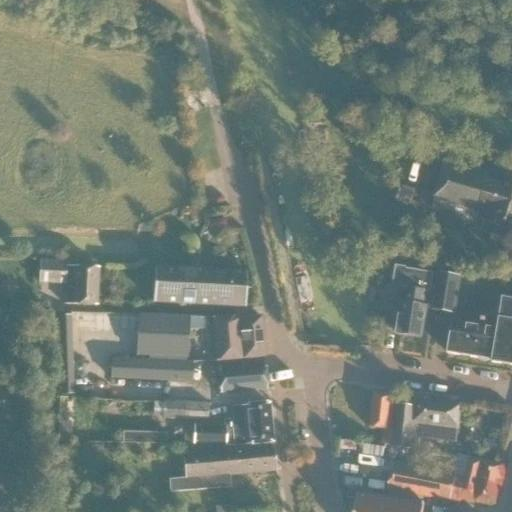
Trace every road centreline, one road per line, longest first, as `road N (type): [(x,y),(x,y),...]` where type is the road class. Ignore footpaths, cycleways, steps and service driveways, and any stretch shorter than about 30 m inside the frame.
road 1 (residential): [(280,365),(253,206),(232,175),(194,0)]
road 2 (residential): [(312,368),(511,392)]
road 3 (residential): [(295,511),(280,365)]
road 4 (residential): [(328,511),(312,368)]
